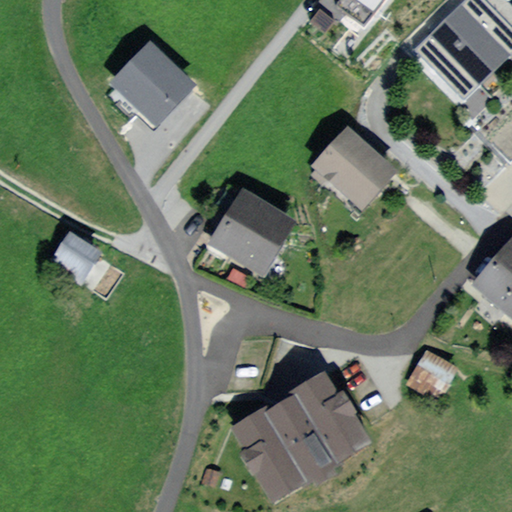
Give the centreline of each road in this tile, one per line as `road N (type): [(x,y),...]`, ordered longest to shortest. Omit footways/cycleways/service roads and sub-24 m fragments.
road 1 (residential): [(511,209),(406,338),(353,349),(270,315)]
road 2 (residential): [(182,271),(68,58),(57,0)]
road 3 (residential): [(182,271),(42,205),(0,174)]
road 4 (residential): [(164,511),(197,410),(202,366)]
